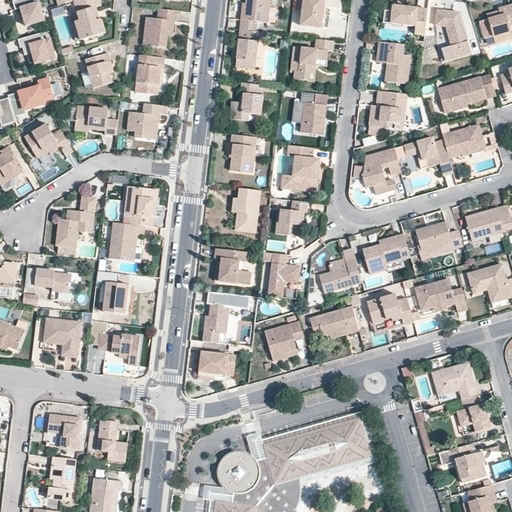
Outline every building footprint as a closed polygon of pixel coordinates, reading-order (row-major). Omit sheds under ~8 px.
[(36,0),(15,0),(11,1),(13,10),(19,8),(24,26),(42,21),(36,0)] [(101,19),(100,19),(96,21),(95,13),(98,13),(96,7),(101,5),(99,0),(74,0),(77,12),(79,20),(76,22),(75,22),(80,40),(106,32),(103,20),(101,19)] [(268,0),(246,0),(235,65),(257,69),(268,0)] [(304,0),(301,24),(319,27),(324,0),(304,0)] [(511,22),(511,3),(499,8),(501,16),(496,18),(494,12),(487,14),(492,35),(510,30),(508,23),(511,22)] [(428,9),(387,4),(385,22),(416,26),(415,35),(425,36),(428,9)] [(436,9),(434,25),(447,27),(452,44),(442,48),(445,60),(471,53),(460,13),(436,9)] [(145,19),(143,44),(165,48),(168,21),(176,19),(179,10),(159,10),(157,20),(145,19)] [(76,41),(80,40),(75,22),(71,23),(76,41)] [(40,33),(16,40),(19,48),(23,47),(25,54),(31,53),(34,64),(53,59),(47,39),(42,40),(40,33)] [(333,40),(317,38),(316,47),(304,47),(301,70),(295,69),(293,78),(308,82),(312,61),(317,63),(316,57),(327,58),(326,52),(333,52),(333,40)] [(402,45),(378,43),(377,62),(391,64),(389,82),(407,84),(409,66),(404,66),(405,53),(402,53),(402,45)] [(111,83),(108,73),(104,62),(108,61),(106,53),(84,60),(92,89),(111,83)] [(161,57),(138,55),(135,94),(158,96),(161,57)] [(511,69),(497,72),(500,88),(511,85),(511,69)] [(482,78),(440,88),(446,113),(459,110),(458,107),(488,98),(482,78)] [(37,87),(6,96),(7,99),(12,117),(24,113),(23,109),(42,103),(41,100),(52,97),(47,79),(36,82),(37,87)] [(258,82),(243,80),(239,80),(237,91),(244,92),(242,102),(232,100),(231,117),(242,117),(244,110),(261,111),(262,93),(257,92),(258,82)] [(303,83),(303,91),(316,92),(317,85),(303,83)] [(407,94),(383,91),(381,106),(376,106),(374,125),(391,128),(392,123),(403,124),(407,94)] [(324,95),(308,93),(302,135),(319,137),(324,95)] [(0,98),(0,97),(0,116),(1,117),(5,126),(16,124),(7,99),(2,101),(0,98)] [(107,108),(77,105),(74,125),(105,129),(104,133),(115,135),(117,119),(106,118),(107,108)] [(165,108),(144,106),(147,111),(129,110),(126,132),(135,131),(135,139),(145,138),(145,132),(150,131),(150,124),(158,124),(158,115),(166,114),(165,108)] [(45,123),(23,136),(35,156),(59,144),(66,156),(72,149),(61,131),(53,135),(45,123)] [(478,124),(445,134),(449,152),(450,158),(483,147),(478,124)] [(255,134),(233,134),(231,171),(254,172),(255,134)] [(453,172),(450,158),(449,152),(438,156),(432,137),(404,146),(407,154),(414,153),(416,160),(427,158),(431,166),(439,164),(442,173),(453,172)] [(314,148),(289,145),(288,154),(302,157),(302,166),(294,166),(293,175),(287,175),(286,188),(311,193),(313,177),(309,177),(310,168),(317,169),(319,158),(313,157),(314,148)] [(6,149),(0,152),(0,182),(1,185),(21,172),(6,149)] [(383,170),(390,169),(391,175),(401,173),(395,149),(365,155),(364,181),(367,188),(374,186),(377,196),(397,190),(393,181),(387,182),(383,170)] [(130,214),(129,223),(135,224),(152,226),(153,215),(149,216),(150,197),(155,197),(156,188),(126,183),(124,212),(130,214)] [(257,235),(262,189),(240,187),(234,232),(257,235)] [(82,211),(81,221),(93,221),(95,199),(85,196),(82,211)] [(282,199),(275,235),(297,239),(303,203),(282,199)] [(58,220),(56,244),(78,246),(81,221),(82,211),(60,209),(58,220)] [(507,209),(464,220),(469,239),(511,228),(507,209)] [(451,218),(415,228),(422,255),(459,244),(451,218)] [(129,223),(113,222),(110,256),(132,258),(135,224),(129,223)] [(401,239),(365,249),(371,269),(406,259),(401,239)] [(251,252),(218,247),(213,279),(245,284),(251,252)] [(299,258),(277,254),(268,295),(290,300),(299,258)] [(0,256),(0,281),(14,283),(17,264),(4,262),(0,256)] [(511,279),(508,262),(468,272),(476,305),(511,296),(511,279)] [(353,264),(315,276),(320,294),(359,282),(353,264)] [(36,287),(36,268),(27,268),(27,287),(36,287)] [(55,272),(37,270),(37,286),(52,288),(52,293),(69,294),(71,276),(55,275),(55,272)] [(455,280),(416,292),(426,322),(464,310),(455,280)] [(106,282),(103,310),(123,310),(124,286),(106,282)] [(403,292),(372,301),(379,326),(410,318),(403,292)] [(228,342),(231,307),(209,305),(205,339),(228,342)] [(350,308),(309,318),(316,341),(357,330),(350,308)] [(79,321),(46,318),(44,342),(63,344),(61,356),(76,357),(79,321)] [(0,320),(0,349),(1,349),(3,343),(17,350),(25,330),(0,320)] [(299,324),(263,332),(269,356),(305,348),(299,324)] [(137,336),(101,336),(99,348),(120,352),(130,354),(130,355),(128,363),(129,364),(135,366),(136,366),(137,336)] [(202,352),(200,371),(216,373),(234,375),(234,372),(242,373),(244,357),(202,352)] [(469,361),(432,372),(438,393),(460,387),(467,410),(459,412),(463,425),(473,422),(476,432),(492,427),(478,382),(475,382),(469,361)] [(215,380),(216,373),(200,371),(199,378),(215,380)] [(80,417),(49,414),(47,433),(61,434),(61,437),(60,446),(59,448),(77,450),(80,417)] [(250,511),(252,502),(270,484),(369,457),(359,417),(331,425),(332,429),(292,440),(291,435),(260,443),(263,457),(252,460),(249,455),(245,452),(239,449),(233,450),(227,451),(222,454),(218,459),(215,464),(215,471),(216,476),(218,479),(220,481),(222,485),(226,486),(229,487),(229,500),(210,498),(208,511),(250,511)] [(125,422),(99,419),(95,453),(121,456),(123,433),(125,422)] [(467,443),(449,449),(452,459),(457,457),(464,482),(487,475),(482,458),(477,459),(476,453),(470,454),(467,443)] [(491,448),(491,458),(500,458),(500,448),(491,448)] [(75,458),(47,455),(43,498),(66,501),(68,490),(72,489),(75,458)] [(121,478),(93,476),(89,511),(109,511),(112,485),(120,485),(121,478)] [(491,486),(469,492),(471,501),(468,502),(470,511),(490,511),(488,504),(495,502),(491,486)]
